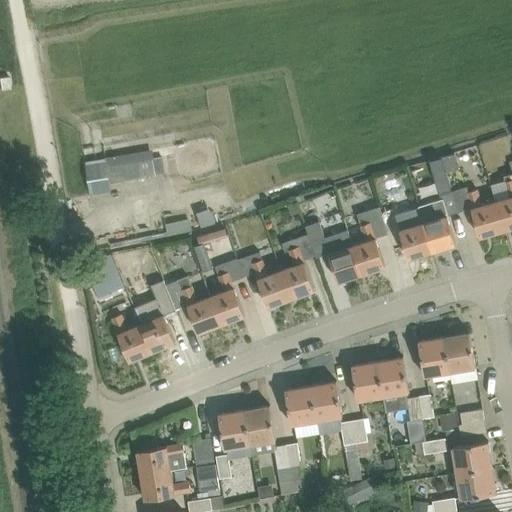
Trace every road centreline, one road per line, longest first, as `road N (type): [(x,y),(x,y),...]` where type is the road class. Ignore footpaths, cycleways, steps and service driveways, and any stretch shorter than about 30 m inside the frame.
road 1 (unclassified): [(96,427),(306,337),(490,280)]
road 2 (unclassified): [(96,427),(45,148)]
road 3 (track): [(45,148),(18,0)]
road 4 (residential): [(511,406),(490,280)]
